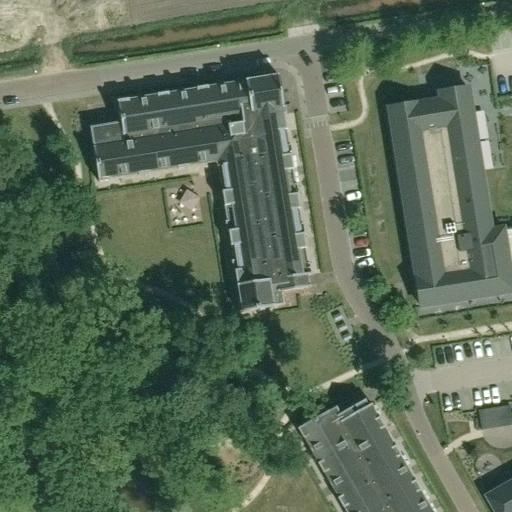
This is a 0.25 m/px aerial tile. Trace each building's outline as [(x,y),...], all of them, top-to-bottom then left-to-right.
[(297,185),(295,186),(291,158),(293,157),(292,156),(282,157),(281,149),(291,148),(291,146),(289,146),(284,115),(286,115),(285,109),(283,109),(278,76),(245,82),(245,83),(208,89),(208,88),(206,88),(208,98),(199,99),(198,89),(196,89),(196,91),(168,96),(168,94),(166,94),(168,104),(160,106),(158,95),(157,96),(157,97),(129,102),(128,100),(127,101),(128,111),(120,112),(119,102),(117,102),(119,113),(117,114),(118,119),(120,119),(121,125),(91,130),(94,149),(93,149),(96,167),(94,167),(95,172),(96,172),(98,184),(100,183),(98,173),(106,172),(108,182),(110,182),(109,180),(138,176),(138,177),(140,177),(138,167),(146,165),(148,176),(149,175),(149,174),(177,169),(177,171),(179,171),(177,160),(186,159),(187,169),(189,169),(189,167),(217,163),(226,223),(225,223),(225,225),(235,223),(236,231),(226,233),(226,234),(228,234),(233,262),(231,262),(231,264),(241,262),(243,271),(233,272),(233,274),(235,274),(239,302),(237,302),(238,304),(248,302),(249,310),(239,312),(239,314),(259,311),(259,312),(264,311),(264,310),(274,308),(274,306),(282,305),(280,293),(310,289),(310,287),(308,287),(306,277),(312,276),(311,274),(301,276),(300,268),(310,266),(310,265),(308,265),(304,237),(305,236),(305,235),(295,236),(294,228),(304,227),(303,225),(302,225),(297,197),(299,197),(299,195),(288,197),(287,189),(297,187),(297,185)] [(511,228),(503,230),(503,229),(491,231),(468,89),(438,94),(440,101),(416,105),(388,109),(420,308),(511,292),(511,287),(510,276),(511,275),(511,228)] [(324,474),(338,498),(337,499),(338,501),(346,496),(350,503),(342,508),(343,509),(344,508),(346,511),(430,511),(419,492),(421,491),(420,490),(412,495),(408,487),(416,483),(415,481),(414,482),(399,458),(401,457),(400,455),(392,460),(388,453),(396,448),(395,447),(394,447),(383,429),(385,428),(384,427),(376,432),(372,424),(380,420),(379,418),(377,419),(371,407),(372,406),(371,405),(366,408),(364,403),(366,402),(365,401),(339,415),(335,409),(328,413),(328,412),(297,430),(298,431),(306,427),(310,434),(302,438),(303,440),(304,439),(319,464),(317,465),(318,466),(326,461),(330,468),(322,473),(323,475),(324,474)] [(478,411),(481,431),(511,426),(511,423),(509,406),(478,411)] [(511,511),(511,482),(486,497),(494,511),(511,511)]
